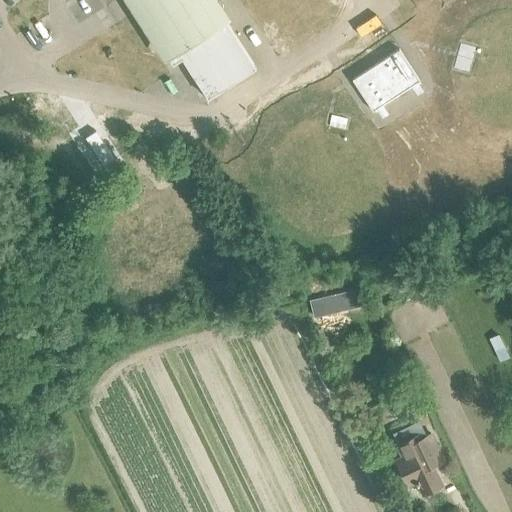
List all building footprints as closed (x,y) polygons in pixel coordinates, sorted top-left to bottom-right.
[(131,0),(136,6),(172,62),(181,56),(207,97),(212,93),(255,65),(212,0),(131,0)] [(352,79),(373,111),(419,80),(398,48),(352,79)] [(331,115),(329,126),(344,129),(347,118),(331,115)] [(498,337),(489,341),(499,362),(508,357),(498,337)] [(407,461),(427,502),(445,493),(418,435),(391,449),(398,465),(407,461)]
